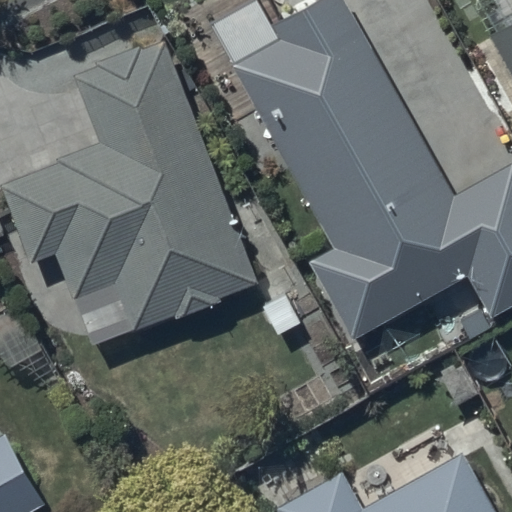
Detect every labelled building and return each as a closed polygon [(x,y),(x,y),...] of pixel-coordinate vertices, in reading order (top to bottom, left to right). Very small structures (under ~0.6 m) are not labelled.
[(511,157),(457,188),(349,0),(304,0),(269,20),(280,39),(234,65),(339,250),(316,264),(357,337),(468,275),(493,318),(511,306),(511,157)] [(511,25),(492,36),(511,70),(511,25)] [(106,144),(1,182),(31,264),(55,256),(89,348),(256,287),(167,43),(81,74),(106,144)] [(0,511),(28,511),(44,504),(5,434),(0,437),(0,511)] [(344,471),(277,507),(279,511),(494,511),(462,452),(364,506),(344,471)]
